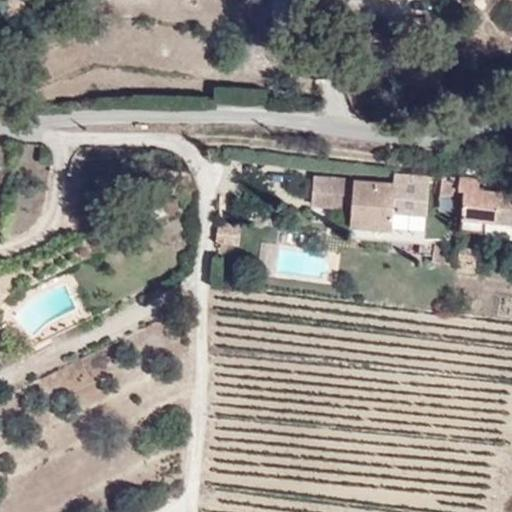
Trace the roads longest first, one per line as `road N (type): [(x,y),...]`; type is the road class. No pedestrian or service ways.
road 1 (tertiary): [(0,125),(229,114),(438,142),(511,113)]
road 2 (unknown): [(100,116),(52,209),(0,240)]
